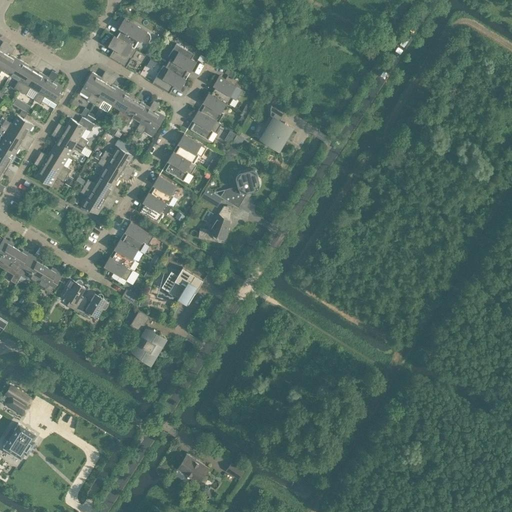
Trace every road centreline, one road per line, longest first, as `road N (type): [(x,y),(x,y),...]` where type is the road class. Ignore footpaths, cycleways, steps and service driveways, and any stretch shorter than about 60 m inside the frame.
road 1 (unknown): [(511,48),(479,27),(455,27),(385,128),(384,151),(357,176),(296,269),(309,290),(404,356),(312,511)]
road 2 (unclassified): [(157,432),(436,0)]
road 3 (residential): [(0,216),(86,267),(185,108)]
road 4 (residential): [(0,346),(20,347),(157,432)]
road 5 (residential): [(0,210),(80,74)]
